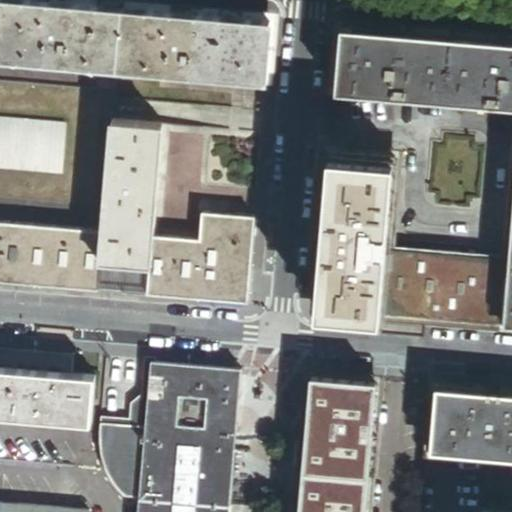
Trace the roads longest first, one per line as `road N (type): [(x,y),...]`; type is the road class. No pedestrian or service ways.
road 1 (residential): [(310,0),(283,336)]
road 2 (residential): [(283,336),(0,312)]
road 3 (residential): [(511,355),(283,336)]
